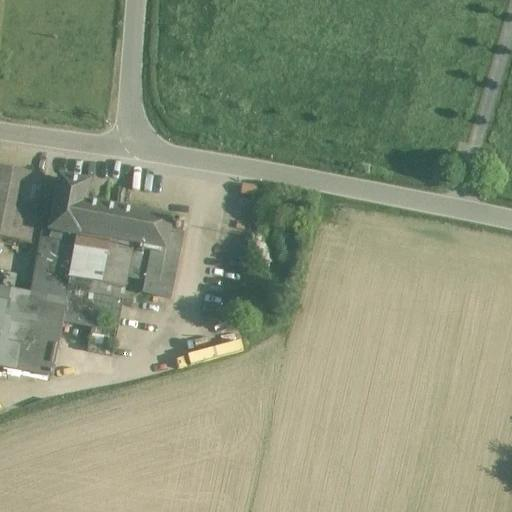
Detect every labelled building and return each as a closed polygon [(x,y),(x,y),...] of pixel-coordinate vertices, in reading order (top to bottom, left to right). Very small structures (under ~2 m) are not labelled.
[(0,169),(0,239),(30,245),(43,177),(0,169)] [(60,179),(49,232),(80,238),(87,204),(91,185),(60,179)] [(258,190),(243,188),(241,195),(257,197),(258,190)] [(167,255),(171,235),(174,221),(87,204),(80,238),(167,255)] [(49,232),(43,231),(30,294),(0,288),(0,369),(52,379),(63,324),(91,330),(87,354),(112,358),(127,280),(143,283),(141,293),(169,299),(182,237),(171,235),(167,255),(80,238),(49,232)]
